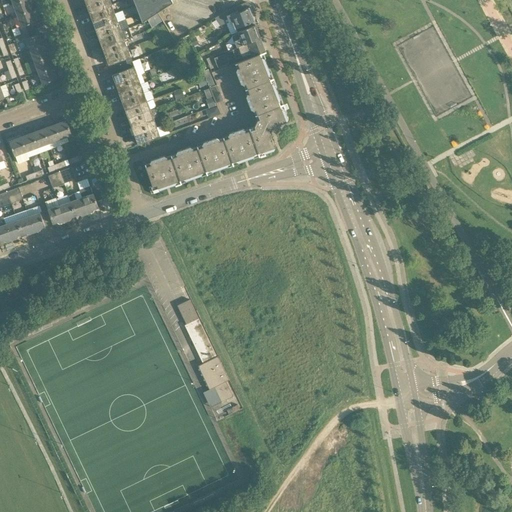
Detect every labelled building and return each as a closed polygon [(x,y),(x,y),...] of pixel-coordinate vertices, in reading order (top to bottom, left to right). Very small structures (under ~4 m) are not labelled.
[(17,16),(32,10),(28,0),(24,0),(13,4),(17,16)] [(109,0),(97,0),(86,4),(89,13),(111,5),(109,0)] [(132,0),(142,24),(171,5),(169,1),(171,0),(132,0)] [(111,5),(89,13),(92,22),(114,14),(111,5)] [(233,9),(215,20),(218,27),(228,21),(229,23),(233,22),(236,30),(254,22),(249,11),(248,10),(244,11),(242,6),(233,9)] [(17,16),(21,27),(19,28),(21,34),(33,29),(31,24),(36,22),(32,10),(17,16)] [(114,14),(92,22),(95,31),(118,22),(114,14)] [(118,22),(95,31),(99,39),(121,31),(118,22)] [(237,48),(261,40),(255,27),(238,33),(232,37),(237,48)] [(128,28),(121,31),(99,39),(102,48),(124,40),(131,37),(128,28)] [(33,29),(21,34),(23,39),(25,39),(29,50),(44,45),(40,33),(35,35),(33,29)] [(194,47),(199,44),(195,37),(189,41),(194,47)] [(124,40),(102,48),(105,57),(127,48),(124,40)] [(257,56),(266,53),(261,40),(237,48),(233,50),(236,59),(242,57),(243,58),(250,55),(251,57),(257,55),(257,56)] [(34,62),(49,56),(44,45),(29,50),(34,62)] [(127,48),(105,57),(108,65),(113,63),(115,68),(132,62),(127,48)] [(266,53),(257,56),(257,55),(251,57),(251,58),(235,64),(237,69),(236,71),(241,84),(243,85),(245,90),(273,79),(270,70),(268,70),(266,64),(267,63),(264,55),(266,54),(266,53)] [(218,68),(229,64),(225,54),(214,59),(218,68)] [(38,73),(53,67),(49,56),(34,62),(38,73)] [(132,62),(115,68),(117,73),(112,75),(115,84),(137,75),(132,62)] [(53,67),(38,73),(42,84),(57,79),(53,67)] [(162,82),(176,79),(174,71),(160,73),(162,82)] [(137,75),(115,84),(118,92),(140,84),(137,75)] [(210,89),(213,98),(216,104),(223,101),(216,85),(214,86),(210,75),(205,77),(210,89)] [(203,76),(197,79),(201,88),(207,85),(203,76)] [(255,115),(283,105),(280,96),(278,95),(276,90),(277,88),(273,79),(245,90),(247,94),(246,97),(251,109),(253,110),(255,115)] [(140,84),(118,92),(121,101),(144,93),(140,84)] [(210,89),(203,91),(206,100),(213,98),(210,89)] [(177,100),(183,98),(181,90),(174,92),(177,100)] [(144,93),(121,101),(124,110),(147,101),(144,93)] [(216,106),(213,98),(206,100),(209,108),(216,106)] [(147,101),(124,110),(128,118),(150,110),(147,101)] [(249,128),(259,157),(268,154),(269,152),(273,151),(274,148),(269,131),(270,128),(286,123),(288,120),(286,116),(287,114),(283,105),(255,115),(257,120),(254,127),(249,128)] [(211,116),(219,113),(217,107),(208,110),(211,116)] [(154,109),(150,110),(128,118),(131,127),(153,119),(157,117),(154,109)] [(153,119),(131,127),(134,136),(156,128),(153,119)] [(66,121),(54,125),(60,140),(71,135),(72,137),(78,134),(73,122),(67,124),(66,121)] [(43,129),(48,144),(60,140),(54,125),(43,129)] [(156,128),(134,136),(137,145),(160,136),(156,128)] [(223,137),(233,166),(242,163),(243,161),(248,159),(250,160),(259,157),(249,128),(244,130),(242,129),(229,133),(228,136),(223,137)] [(32,133),(37,148),(48,144),(43,129),(32,133)] [(37,148),(32,133),(21,137),(26,152),(37,148)] [(26,152),(21,137),(9,142),(14,156),(26,152)] [(197,147),(207,175),(216,172),(216,170),(222,168),(223,169),(233,166),(223,137),(219,139),(216,138),(203,142),(202,145),(197,147)] [(207,175),(197,147),(192,148),(190,147),(177,152),(176,154),(171,156),(180,184),(190,181),(190,179),(196,177),(197,178),(207,175)] [(180,184),(171,156),(166,157),(164,156),(151,160),(150,163),(146,165),(145,165),(152,186),(149,187),(151,194),(164,189),(165,188),(170,186),(171,187),(180,184)] [(60,172),(62,178),(74,173),(72,168),(60,172)] [(62,178),(60,172),(48,176),(50,182),(62,178)] [(62,178),(64,184),(76,179),(74,173),(62,178)] [(62,178),(50,182),(53,188),(64,184),(62,178)] [(491,181),(482,186),(486,193),(495,188),(491,181)] [(0,185),(0,188),(1,191),(8,188),(6,183),(0,185)] [(82,198),(88,214),(93,212),(94,210),(98,208),(93,194),(90,186),(80,190),(82,198)] [(7,192),(9,198),(21,193),(19,188),(7,192)] [(0,201),(9,198),(7,192),(0,194),(0,201)] [(9,198),(11,204),(23,199),(21,193),(9,198)] [(69,196),(71,202),(76,216),(80,215),(82,216),(88,214),(82,198),(76,200),(74,194),(69,196)] [(9,198),(0,201),(0,208),(11,204),(9,198)] [(65,222),(59,206),(56,198),(45,202),(53,224),(57,223),(59,224),(65,222)] [(59,206),(65,222),(70,220),(71,218),(76,216),(71,202),(59,206)] [(28,216),(34,233),(39,231),(41,229),(45,227),(40,212),(41,212),(39,206),(27,211),(29,216),(28,216)] [(17,220),(22,235),(27,234),(29,235),(34,233),(28,216),(17,220)] [(6,224),(11,241),(17,239),(18,237),(22,235),(17,220),(6,224)] [(11,241),(6,224),(0,226),(0,242),(4,241),(6,243),(11,241)] [(198,319),(189,300),(177,306),(186,325),(198,319)] [(229,381),(217,358),(216,358),(198,319),(186,325),(185,326),(203,365),(201,366),(211,387),(213,386),(221,403),(233,397),(225,381),(227,380),(228,382),(229,381)] [(237,406),(226,411),(228,415),(239,410),(237,406)]
